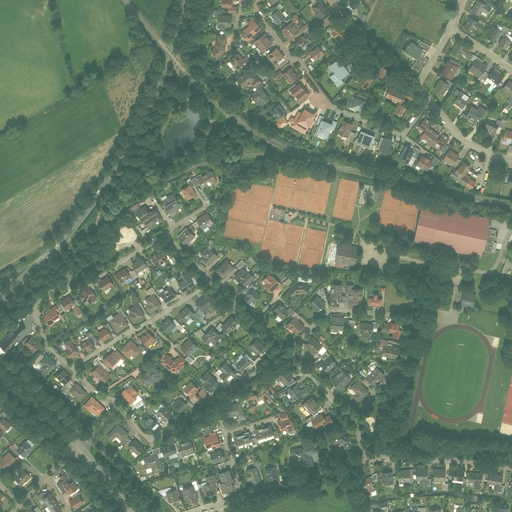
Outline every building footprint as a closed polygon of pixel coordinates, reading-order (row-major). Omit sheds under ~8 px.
[(221,0),(221,6),(229,7),(229,12),(237,12),(237,6),(232,6),(232,0),(234,0),(221,0)] [(320,18),(329,10),(320,0),(319,0),(311,7),(320,18)] [(358,0),(339,0),(347,7),(349,5),(353,10),(361,2),(358,0)] [(478,0),(476,0),(470,11),(479,16),(482,11),(488,14),(492,8),(478,0)] [(286,17),(279,8),(270,14),(277,23),(286,17)] [(231,27),(232,15),(218,13),(217,25),(231,27)] [(347,34),(345,32),(347,30),(334,15),(328,20),(333,25),(330,27),(333,31),(332,32),(336,38),(339,35),(342,39),(347,34)] [(469,16),(463,27),(472,33),(475,28),(481,31),(484,26),(469,16)] [(261,28),(253,18),(247,22),(248,25),(240,31),(248,41),(253,38),(252,35),(261,28)] [(291,19),(281,27),(285,33),(296,25),(291,19)] [(485,35),(494,41),(501,30),(492,24),(485,35)] [(296,25),(285,33),(290,39),(300,31),(296,25)] [(268,38),(264,32),(254,39),(258,45),(268,38)] [(311,40),(305,33),(297,39),(303,47),(311,40)] [(225,52),(227,35),(217,34),(217,39),(216,39),(215,46),(210,50),(216,59),(225,52)] [(498,44),(505,49),(511,40),(504,35),(498,44)] [(272,43),(268,38),(258,45),(263,51),(272,43)] [(412,67),(418,71),(426,57),(424,56),(431,45),(421,39),(418,44),(410,39),(404,50),(417,58),(412,67)] [(467,56),(471,50),(457,41),(450,52),(459,58),(463,53),(467,56)] [(312,55),(316,60),(324,53),(318,45),(311,51),(310,50),(305,54),(308,59),(312,55)] [(284,56),(277,47),(268,54),(275,63),(284,56)] [(243,58),(238,52),(229,59),(236,68),(245,61),(247,63),(250,60),(247,56),(243,58)] [(329,76),(337,86),(344,81),(342,77),(350,71),(338,57),(329,64),(335,71),(329,76)] [(480,77),(488,65),(476,57),(468,69),(480,77)] [(448,60),(441,71),(452,78),(460,66),(448,60)] [(280,69),(273,74),(276,79),(283,74),(289,83),(299,76),(291,65),(282,72),(280,69)] [(382,78),(388,70),(381,65),(376,73),(382,78)] [(497,84),(504,76),(494,67),(487,76),(497,84)] [(248,68),(236,77),(244,86),(250,81),(254,86),(261,81),(256,75),(254,77),(248,68)] [(358,83),(365,88),(372,79),(369,77),(370,74),(362,69),(356,78),(359,81),(358,83)] [(450,83),(440,77),(433,88),(443,94),(450,83)] [(511,97),(511,95),(511,80),(510,79),(502,88),(511,97)] [(264,85),(261,81),(254,86),(256,89),(250,93),(257,102),(259,101),(262,105),(269,100),(268,98),(270,97),(262,87),(264,85)] [(300,82),(290,89),(295,95),(296,95),(300,101),(310,94),(305,87),(304,88),(300,82)] [(419,95),(390,86),(389,86),(385,98),(398,102),(395,112),(404,115),(407,105),(415,107),(419,95)] [(454,103),(463,108),(468,100),(462,96),(464,93),(457,88),(454,93),(458,95),(454,103)] [(352,102),(350,101),(347,108),(356,111),(357,108),(362,110),(366,99),(355,95),(352,102)] [(280,102),(271,108),(277,117),(285,111),(280,102)] [(465,116),(475,121),(479,115),(484,118),(488,110),(479,106),(478,108),(471,105),(465,116)] [(308,126),(311,128),(315,120),(313,119),(316,113),(304,107),(301,112),(298,110),(294,117),(291,116),(289,120),(292,122),(290,126),(304,133),(308,126)] [(324,116),(319,114),(316,123),(319,124),(316,132),(328,136),(331,129),(334,130),(337,121),(333,120),(332,122),(323,119),(324,116)] [(284,116),(275,123),(280,129),(289,123),(284,116)] [(425,116),(417,127),(423,131),(420,136),(434,146),(437,142),(443,146),(449,137),(442,132),(441,134),(429,126),(432,121),(425,116)] [(353,123),(342,119),(337,133),(346,136),(344,142),(351,144),(355,133),(350,131),(353,123)] [(482,129),(494,134),(498,125),(499,124),(487,119),(482,129)] [(356,137),(355,142),(373,149),(374,145),(372,144),(375,135),(361,129),(358,138),(356,137)] [(502,141),(511,142),(511,130),(505,129),(502,141)] [(393,138),(385,136),(380,150),(388,153),(393,138)] [(405,144),(399,157),(404,160),(403,161),(408,163),(410,160),(414,161),(420,148),(412,145),(411,146),(405,144)] [(459,154),(449,148),(442,161),(452,166),(459,154)] [(432,160),(421,154),(416,164),(427,170),(432,160)] [(454,167),(449,176),(472,189),(477,181),(465,174),(470,165),(461,160),(456,169),(454,167)] [(218,181),(211,170),(202,175),(201,173),(191,179),(195,185),(203,181),(205,185),(207,184),(209,186),(218,181)] [(192,187),(195,185),(191,179),(187,182),(189,184),(181,189),(187,198),(196,193),(192,187)] [(179,206),(172,193),(162,199),(165,204),(164,204),(166,208),(163,209),(166,215),(174,211),(173,209),(179,206)] [(480,255),(489,216),(422,201),(414,241),(480,255)] [(146,223),(149,228),(163,221),(155,207),(149,211),(145,205),(140,208),(137,203),(130,207),(132,211),(134,210),(140,220),(142,219),(145,224),(146,223)] [(213,222),(207,212),(196,218),(203,229),(213,222)] [(284,214),(283,221),(289,222),(291,215),(284,214)] [(195,235),(186,227),(177,236),(187,245),(195,235)] [(355,265),(359,246),(338,242),(334,260),(355,265)] [(151,258),(156,267),(167,260),(159,246),(156,248),(158,252),(153,255),(154,256),(151,258)] [(209,265),(216,258),(218,260),(223,255),(220,252),(217,255),(210,248),(209,249),(206,246),(200,253),(203,256),(201,257),(209,265)] [(144,262),(142,258),(132,264),(137,272),(150,264),(147,260),(144,262)] [(226,258),(215,270),(223,278),(235,266),(226,258)] [(243,266),(233,276),(240,282),(241,282),(246,286),(255,277),(249,271),(248,271),(243,266)] [(125,267),(115,274),(121,283),(131,276),(125,267)] [(185,278),(178,282),(184,292),(195,285),(187,272),(183,275),(185,278)] [(264,284),(272,292),(281,283),(273,275),(272,276),(269,273),(263,280),(266,282),(264,284)] [(99,278),(93,282),(95,285),(98,283),(103,290),(113,284),(108,275),(100,280),(99,278)] [(165,282),(166,284),(176,280),(174,275),(167,278),(168,281),(165,282)] [(88,286),(78,292),(84,302),(88,300),(90,303),(98,298),(92,288),(94,287),(92,282),(87,284),(88,286)] [(296,283),(288,290),(294,295),(298,291),(302,291),(304,293),(310,287),(305,283),(296,283)] [(331,283),(330,296),(342,297),(343,284),(331,283)] [(349,292),(348,302),(362,304),(363,289),(353,288),(354,284),(346,283),(346,291),(349,292)] [(177,295),(170,286),(160,292),(166,302),(177,295)] [(253,287),(243,297),(249,303),(252,300),(254,302),(261,295),(253,287)] [(473,307),(476,293),(463,291),(461,305),(473,307)] [(206,292),(195,304),(204,312),(210,306),(214,310),(219,304),(206,292)] [(162,306),(154,293),(144,298),(148,304),(145,305),(150,313),(162,306)] [(369,295),(368,304),(382,306),(382,296),(378,296),(379,293),(374,293),(373,296),(369,295)] [(69,294),(59,300),(65,310),(71,307),(76,316),(83,312),(79,305),(80,304),(76,298),(73,300),(69,294)] [(317,311),(326,303),(318,295),(309,303),(317,311)] [(145,315),(137,303),(140,301),(137,296),(131,300),(135,305),(128,309),(131,313),(128,314),(133,322),(145,315)] [(288,309),(280,302),(273,310),(282,319),(289,312),(292,315),(295,311),(290,306),(288,309)] [(48,311),(42,314),(49,326),(54,323),(52,319),(59,316),(57,311),(59,310),(55,304),(46,309),(48,311)] [(187,305),(178,314),(186,322),(195,313),(187,305)] [(118,312),(108,319),(116,332),(129,324),(124,315),(125,314),(121,307),(117,309),(118,312)] [(239,322),(231,315),(223,324),(221,322),(216,327),(220,331),(224,327),(229,332),(239,322)] [(296,334),(304,325),(294,315),(286,324),(296,334)] [(331,315),(330,330),(339,331),(339,329),(343,329),(344,317),(331,315)] [(167,317),(160,326),(168,333),(176,324),(167,317)] [(7,335),(0,342),(0,348),(7,356),(16,347),(12,344),(20,336),(26,329),(18,321),(6,334),(7,335)] [(384,321),(382,331),(389,333),(390,331),(393,332),(393,335),(403,337),(405,329),(399,328),(400,323),(391,321),(391,322),(384,321)] [(360,322),(359,332),(363,333),(363,336),(370,337),(370,333),(373,334),(373,322),(360,322)] [(111,335),(106,326),(97,332),(102,340),(111,335)] [(221,335),(212,326),(202,337),(208,344),(211,341),(214,343),(221,335)] [(139,337),(136,340),(140,343),(143,341),(148,346),(151,343),(152,344),(157,339),(159,342),(162,339),(155,333),(153,336),(147,330),(140,337),(139,337)] [(40,344),(31,335),(23,344),(32,353),(40,344)] [(323,345),(313,335),(304,344),(315,354),(323,345)] [(89,336),(79,343),(85,352),(95,346),(89,336)] [(79,352),(70,338),(63,343),(66,348),(64,350),(69,358),(79,352)] [(198,346),(189,338),(181,347),(189,355),(198,346)] [(265,346),(257,338),(249,347),(257,355),(265,346)] [(398,359),(401,347),(388,344),(389,340),(381,338),(380,346),(384,347),(382,356),(398,359)] [(130,339),(120,349),(128,358),(131,355),(134,357),(142,350),(130,339)] [(123,355),(116,349),(115,351),(114,349),(109,355),(108,354),(103,359),(104,361),(102,363),(108,368),(109,367),(110,367),(116,361),(117,362),(123,355)] [(324,360),(320,364),(328,372),(337,363),(329,356),(330,355),(325,350),(320,356),(324,360)] [(57,363),(46,353),(39,361),(43,364),(40,368),(47,374),(57,363)] [(187,361),(180,355),(178,357),(177,357),(176,358),(172,358),(167,353),(165,355),(163,353),(158,358),(160,360),(159,361),(171,373),(177,373),(186,364),(185,363),(187,361)] [(244,355),(235,364),(242,371),(251,362),(244,355)] [(236,373),(225,362),(219,368),(222,371),(219,374),(227,382),(236,373)] [(99,363),(90,372),(102,384),(111,374),(99,363)] [(161,371),(153,363),(142,375),(140,373),(135,379),(142,385),(145,382),(149,386),(153,381),(154,382),(160,375),(159,374),(161,371)] [(286,365),(274,376),(278,381),(280,379),(285,384),(293,377),(290,374),(293,372),(286,365)] [(385,374),(376,366),(366,377),(375,386),(381,379),(381,378),(385,374)] [(71,376),(63,369),(55,377),(64,384),(71,376)] [(351,379),(341,369),(330,380),(337,386),(335,388),(341,393),(346,388),(344,386),(351,379)] [(220,383),(207,370),(200,378),(205,382),(203,385),(212,392),(220,383)] [(370,391),(358,379),(350,387),(356,392),(353,396),(359,402),(370,391)] [(87,391),(76,381),(68,391),(79,401),(87,391)] [(199,388),(191,381),(183,388),(191,396),(189,397),(194,402),(199,397),(195,393),(197,391),(203,396),(207,392),(201,386),(199,388)] [(129,383),(120,394),(131,403),(140,393),(129,383)] [(310,392),(306,386),(301,390),(296,383),(287,390),(294,400),(301,395),(303,397),(310,392)] [(261,395),(272,406),(276,402),(265,391),(261,395)] [(246,397),(249,407),(260,404),(257,393),(246,397)] [(312,395),(302,405),(311,414),(321,404),(312,395)] [(104,407),(92,396),(83,405),(90,413),(92,411),(97,415),(104,407)] [(188,405),(179,396),(171,404),(180,412),(188,405)] [(245,416),(241,401),(225,405),(228,417),(236,415),(237,418),(245,416)] [(151,429),(158,421),(151,415),(153,413),(155,415),(157,413),(156,412),(149,405),(145,410),(147,412),(140,418),(151,429)] [(165,421),(172,414),(163,405),(156,412),(157,413),(165,421)] [(287,411),(279,414),(281,419),(277,420),(280,430),(287,428),(287,430),(295,428),(291,416),(289,417),(287,411)] [(2,412),(0,413),(0,428),(3,431),(11,423),(3,417),(5,415),(2,412)] [(322,412),(311,419),(317,428),(324,423),(326,425),(334,420),(329,413),(325,416),(322,412)] [(205,431),(216,428),(213,416),(198,420),(201,429),(204,428),(205,431)] [(129,432),(118,423),(106,437),(111,441),(116,436),(121,441),(129,432)] [(274,435),(271,425),(263,427),(266,438),(274,435)] [(266,438),(263,427),(254,430),(258,441),(266,438)] [(252,442),(249,431),(241,434),(244,444),(252,442)] [(344,431),(332,435),(335,443),(339,442),(343,444),(345,451),(355,449),(351,434),(345,435),(344,431)] [(217,433),(203,437),(206,448),(220,444),(217,433)] [(244,444),(241,434),(234,436),(237,446),(244,444)] [(144,447),(135,438),(128,446),(137,455),(144,447)] [(195,451),(192,439),(185,441),(189,453),(195,451)] [(32,448),(24,441),(16,449),(23,457),(32,448)] [(189,453),(185,441),(178,443),(182,455),(189,453)] [(174,443),(161,447),(164,457),(169,456),(169,455),(177,452),(174,443)] [(315,452),(312,443),(291,449),(294,457),(301,454),(304,466),(314,464),(311,456),(313,453),(315,452)] [(150,456),(142,458),(145,469),(151,467),(153,473),(164,470),(160,457),(162,457),(159,447),(152,449),(153,453),(150,454),(150,456)] [(224,459),(221,449),(210,453),(213,463),(224,459)] [(1,456),(0,456),(0,465),(5,470),(13,462),(15,464),(20,459),(16,455),(14,457),(8,451),(2,457),(1,456)] [(261,480),(258,470),(261,469),(258,461),(254,462),(255,466),(247,469),(247,471),(246,471),(250,483),(261,480)] [(274,465),(264,468),(268,480),(280,477),(277,469),(280,469),(277,461),(273,462),(274,465)] [(21,470),(13,478),(21,485),(30,475),(26,472),(29,468),(24,462),(19,468),(21,470)] [(224,462),(219,464),(221,471),(219,471),(222,481),(219,482),(223,492),(234,488),(232,482),(234,481),(229,468),(227,469),(224,462)] [(428,467),(416,468),(416,479),(420,479),(420,484),(427,484),(427,486),(431,486),(431,478),(428,479),(428,467)] [(434,468),(434,481),(445,481),(446,469),(434,468)] [(398,470),(399,482),(413,482),(413,469),(402,469),(402,470),(398,470)] [(451,479),(463,481),(464,470),(452,469),(451,479)] [(381,484),(393,483),(393,471),(381,471),(381,484)] [(77,487),(72,480),(69,482),(67,478),(69,477),(65,472),(58,477),(61,480),(57,483),(63,493),(66,490),(68,493),(77,487)] [(470,472),(469,482),(473,482),(473,488),(482,488),(483,473),(470,472)] [(503,474),(489,472),(488,483),(494,484),(494,490),(503,492),(504,485),(501,485),(503,474)] [(217,481),(214,474),(205,477),(208,484),(202,485),(206,496),(218,492),(214,482),(217,481)] [(373,488),(370,476),(361,478),(364,491),(373,488)] [(198,499),(194,484),(182,488),(187,503),(198,499)] [(179,499),(176,488),(166,491),(169,502),(179,499)] [(47,506),(56,501),(50,492),(41,497),(47,506)] [(84,502),(78,494),(68,500),(74,509),(84,502)] [(50,511),(58,511),(62,510),(56,501),(47,506),(50,511)]
